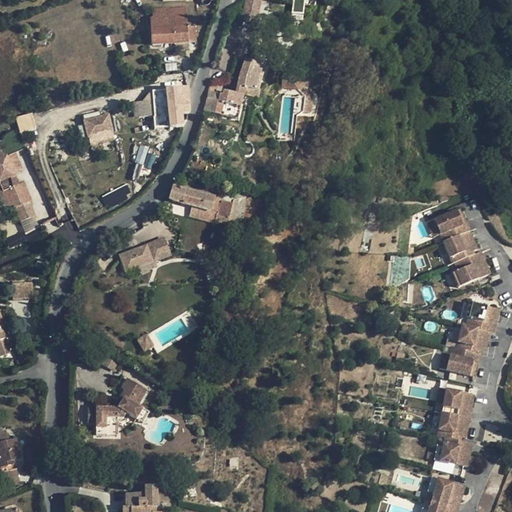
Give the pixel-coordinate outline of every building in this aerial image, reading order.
[(259,0),(244,0),(243,9),(257,12),(259,0)] [(186,7),(169,9),(170,17),(154,19),(151,19),(153,45),(176,44),(188,43),(195,42),(195,26),(187,27),(186,7)] [(169,9),(153,10),(154,19),(170,17),(169,9)] [(257,12),(243,9),(240,22),(255,25),(257,12)] [(188,43),(176,44),(176,51),(188,50),(188,43)] [(229,93),(223,92),(222,95),(219,95),(215,94),(216,84),(210,83),(208,92),(207,99),(203,112),(221,116),(238,120),(240,109),(243,97),(244,97),(245,89),(255,91),(258,81),(263,66),(253,63),(245,60),(239,76),(237,85),(235,94),(229,93)] [(258,81),(255,91),(259,90),(261,82),(266,67),(263,66),(258,81)] [(299,77),(283,76),(281,88),(297,89),(299,77)] [(306,78),(299,77),(297,89),(297,91),(304,97),(303,113),(310,114),(312,96),(305,87),(306,78)] [(237,85),(229,93),(235,94),(237,85)] [(179,90),(166,90),(168,104),(169,115),(167,115),(168,123),(169,123),(170,128),(170,130),(173,130),(173,128),(177,128),(177,129),(183,128),(183,127),(182,115),(187,114),(189,114),(188,89),(179,90)] [(255,91),(245,89),(244,97),(258,100),(260,91),(259,90),(255,91)] [(166,90),(152,91),(153,102),(153,101),(153,105),(168,104),(166,90)] [(153,105),(153,101),(153,102),(138,103),(139,118),(154,116),(153,105)] [(83,121),(84,126),(87,138),(111,131),(107,114),(83,121)] [(30,148),(22,129),(9,135),(3,140),(0,140),(0,184),(9,204),(17,201),(19,206),(17,206),(14,207),(21,222),(36,216),(29,201),(31,201),(23,183),(19,185),(15,176),(7,157),(15,153),(30,148)] [(22,169),(15,153),(7,157),(15,176),(22,169)] [(0,184),(0,196),(4,207),(10,206),(0,184)] [(214,198),(173,186),(169,200),(175,202),(210,213),(213,201),(219,203),(221,198),(215,197),(214,198)] [(129,198),(125,187),(103,195),(107,206),(129,198)] [(233,201),(233,205),(227,227),(232,228),(238,200),(233,201)] [(214,224),(227,227),(233,205),(228,204),(227,207),(220,206),(219,211),(217,211),(214,224)] [(445,241),(465,233),(462,226),(466,224),(460,210),(434,221),(440,235),(442,234),(445,241)] [(36,216),(21,222),(26,233),(40,227),(36,216)] [(427,224),(433,238),(440,235),(434,221),(427,224)] [(40,227),(26,233),(30,243),(44,236),(40,227)] [(454,264),(473,256),(472,252),(476,250),(469,232),(465,233),(445,241),(443,242),(452,264),(454,264)] [(147,246),(153,262),(161,259),(154,243),(147,246)] [(119,257),(125,273),(153,262),(147,246),(119,257)] [(473,256),(454,264),(458,271),(455,272),(461,287),(489,275),(480,252),(473,256)] [(14,299),(33,297),(33,283),(13,285),(14,299)] [(469,319),(467,327),(487,332),(488,332),(488,333),(494,334),(499,311),(470,304),(466,318),(469,319)] [(0,356),(10,353),(0,321),(0,356)] [(457,349),(478,354),(484,356),(487,343),(484,342),(487,332),(467,327),(463,326),(457,349)] [(146,335),(139,340),(144,350),(152,346),(146,335)] [(475,364),(478,354),(457,349),(453,348),(447,372),(474,378),(478,364),(475,364)] [(99,365),(116,373),(122,361),(105,352),(99,365)] [(127,392),(117,409),(106,409),(87,409),(87,422),(95,422),(95,425),(95,437),(106,437),(106,429),(118,429),(118,419),(124,419),(126,415),(136,421),(143,409),(138,407),(147,391),(127,379),(121,388),(124,390),(127,392)] [(152,387),(165,395),(168,389),(156,382),(152,387)] [(446,389),(441,413),(468,418),(470,408),(474,408),(476,396),(446,389)] [(124,390),(115,405),(117,409),(127,392),(124,390)] [(143,409),(136,421),(142,425),(149,413),(143,409)] [(443,437),(458,441),(459,437),(468,439),(470,427),(466,426),(468,418),(441,413),(436,437),(443,438),(443,437)] [(13,461),(21,459),(16,440),(9,442),(6,432),(0,433),(0,473),(2,473),(12,471),(11,466),(14,465),(13,461)] [(458,441),(443,437),(443,438),(442,446),(439,446),(436,461),(466,467),(471,443),(458,441)] [(17,469),(12,471),(2,473),(5,485),(20,482),(17,469)] [(436,503),(456,510),(459,500),(461,501),(466,488),(439,480),(434,494),(438,495),(436,503)] [(145,494),(125,495),(126,508),(123,508),(123,511),(156,511),(156,508),(158,508),(157,487),(145,487),(145,494)] [(455,511),(456,510),(436,503),(433,511),(429,510),(428,511),(455,511)]
